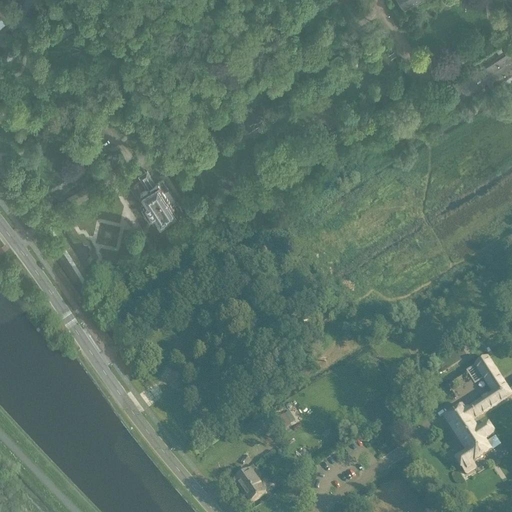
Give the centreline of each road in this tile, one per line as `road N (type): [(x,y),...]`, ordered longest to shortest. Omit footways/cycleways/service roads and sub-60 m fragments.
road 1 (tertiary): [(215,511),(131,411),(0,223)]
road 2 (track): [(201,301),(158,390),(131,410)]
